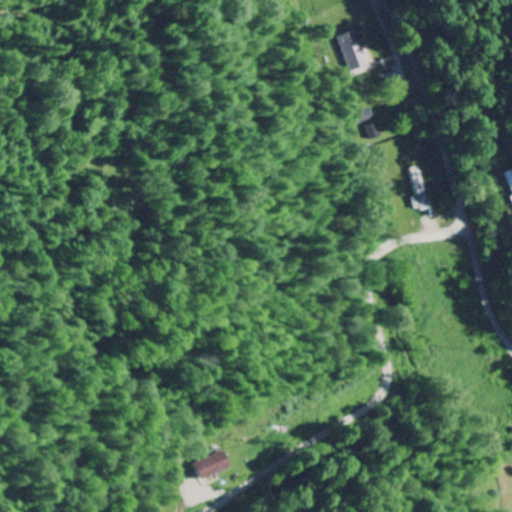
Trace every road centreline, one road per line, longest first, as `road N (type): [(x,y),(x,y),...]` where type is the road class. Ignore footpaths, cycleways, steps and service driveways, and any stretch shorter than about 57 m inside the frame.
road 1 (residential): [(473,212),(376,239),(389,387),(216,511)]
road 2 (residential): [(511,331),(487,283),(462,171),(393,0)]
